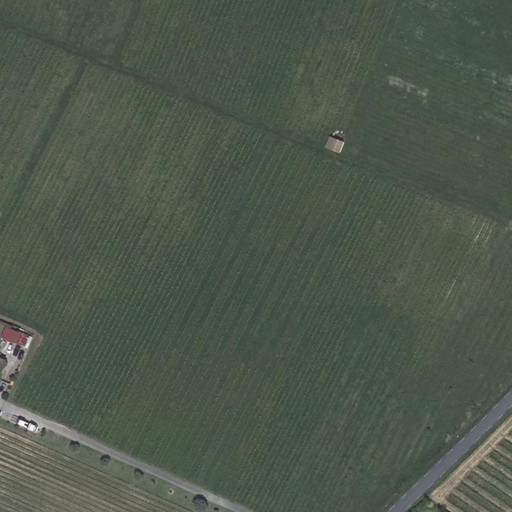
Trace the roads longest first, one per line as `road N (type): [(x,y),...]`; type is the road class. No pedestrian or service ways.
road 1 (track): [(0,24),(511,222)]
road 2 (tertiary): [(397,511),(511,383)]
